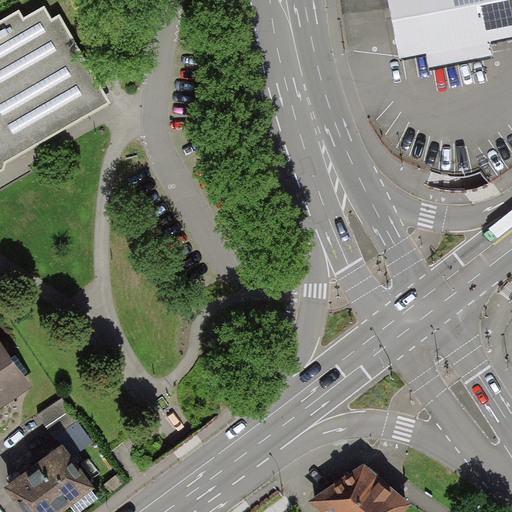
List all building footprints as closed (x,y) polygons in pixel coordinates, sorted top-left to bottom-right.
[(511,35),(511,0),(395,0),(406,53),(429,49),(433,66),(467,60),(464,44),(511,35)] [(0,158),(104,99),(59,19),(52,23),(44,9),(23,21),(16,16),(0,24),(0,158)] [(0,344),(0,401),(27,382),(0,344)] [(64,396),(39,413),(57,438),(81,421),(64,396)] [(62,444),(10,482),(31,511),(51,511),(91,483),(62,444)] [(365,463),(315,497),(333,511),(399,511),(410,501),(365,463)]
